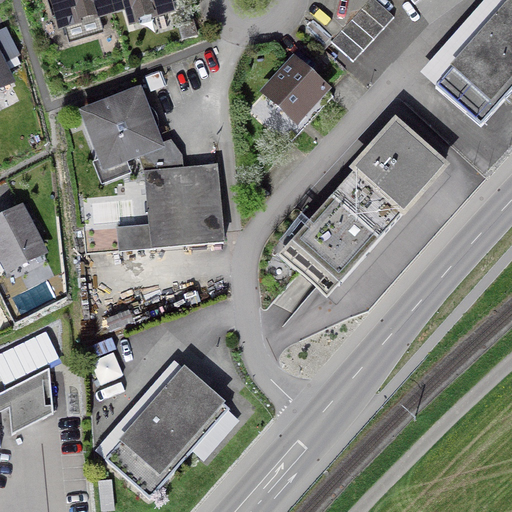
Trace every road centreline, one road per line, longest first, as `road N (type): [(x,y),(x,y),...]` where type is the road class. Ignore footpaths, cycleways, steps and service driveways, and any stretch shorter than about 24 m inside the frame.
road 1 (residential): [(240,244),(457,16)]
road 2 (primary): [(511,201),(318,421)]
road 3 (track): [(356,511),(511,362)]
road 4 (residential): [(318,421),(255,358),(240,244)]
road 5 (primary): [(318,421),(239,511)]
